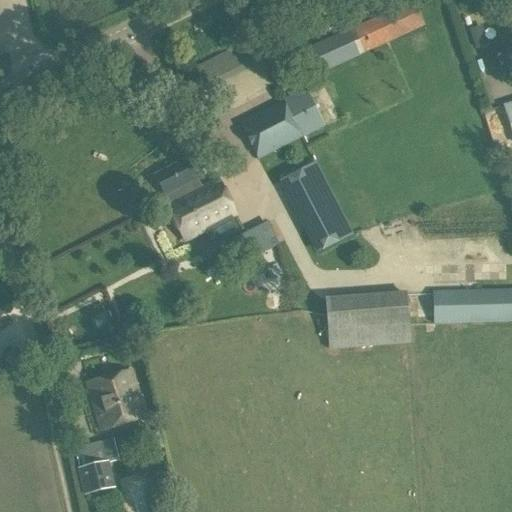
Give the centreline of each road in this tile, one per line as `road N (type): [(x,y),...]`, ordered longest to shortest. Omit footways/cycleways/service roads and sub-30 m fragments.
road 1 (unclassified): [(0,95),(191,0)]
road 2 (unclassified): [(40,378),(0,234)]
road 3 (track): [(69,511),(40,378)]
